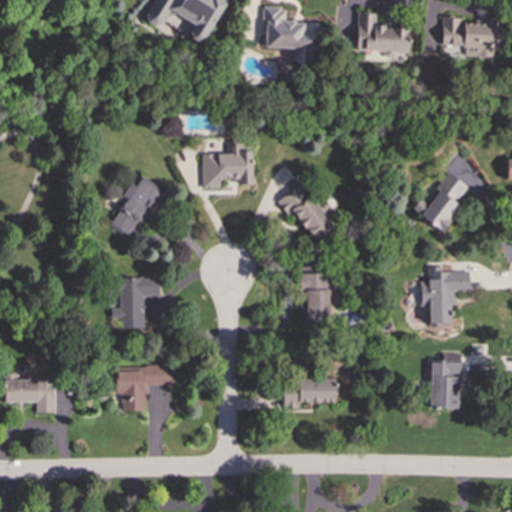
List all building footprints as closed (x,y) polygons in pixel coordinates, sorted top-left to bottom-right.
[(224,1),(222,0),(153,0),(143,20),(161,30),(171,12),(193,24),(187,35),(202,43),(224,1)] [(261,47),(292,48),(292,63),(304,63),(304,50),(316,50),(317,22),(284,21),(284,7),(262,7),(261,47)] [(355,50),(407,51),(408,27),(374,26),(374,12),(356,11),(355,50)] [(491,56),(491,49),(500,49),(501,22),(460,21),(460,17),(441,16),(440,46),(454,46),(454,56),(491,56)] [(201,188),(218,188),(218,179),(238,178),(238,184),(251,184),(251,150),(236,150),(236,140),(226,140),(226,153),(200,153),(201,188)] [(468,187),(446,171),(434,188),(437,190),(419,215),(438,229),(468,187)] [(126,235),(135,219),(142,223),(153,202),(157,205),(164,192),(139,178),(134,186),(128,183),(121,196),(124,197),(108,225),(126,235)] [(317,208),(300,183),(275,200),(286,215),(292,210),(312,240),(333,225),(325,214),(332,210),(326,202),(317,208)] [(468,290),(468,271),(440,271),(440,266),(426,266),(426,281),(418,281),(418,306),(427,306),(428,324),(450,324),(449,304),(453,304),(453,290),(468,290)] [(300,322),(329,321),(328,273),(299,273),(300,322)] [(158,295),(157,277),(114,277),(114,291),(117,291),(118,308),(110,308),(110,318),(119,318),(119,329),(142,328),(142,296),(158,295)] [(428,407),(457,408),(458,354),(440,353),(440,361),(430,361),(428,407)] [(170,385),(170,364),(141,364),(141,371),(115,371),(115,393),(120,393),(120,411),(143,411),(143,393),(147,393),(147,385),(170,385)] [(34,402),(35,412),(54,412),(53,376),(37,376),(37,379),(15,380),(15,373),(3,373),(3,403),(34,402)] [(333,402),(334,379),(282,378),(281,408),(298,408),(298,401),(333,402)]
